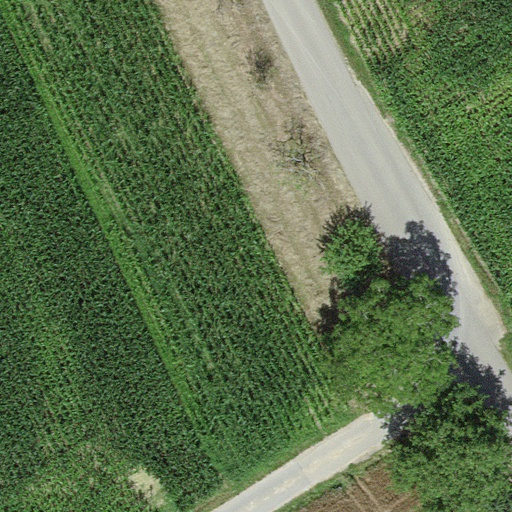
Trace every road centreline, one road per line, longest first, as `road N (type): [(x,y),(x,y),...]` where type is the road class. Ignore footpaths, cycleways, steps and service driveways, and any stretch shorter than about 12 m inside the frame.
road 1 (unclassified): [(293,0),(370,161),(511,403)]
road 2 (track): [(488,363),(253,511)]
